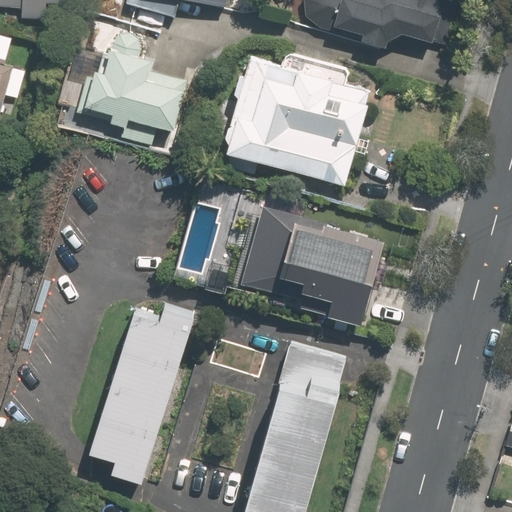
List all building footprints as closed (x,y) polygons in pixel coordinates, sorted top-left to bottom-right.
[(0,0),(0,2),(27,4),(26,24),(32,24),(32,33),(52,34),(53,0),(0,0)] [(183,0),(148,0),(182,8),(183,0)] [(308,0),(303,28),(396,49),(401,28),(446,39),(454,0),(308,0)] [(89,102),(179,131),(194,86),(155,74),(161,54),(142,48),(147,32),(124,25),(117,47),(108,45),(89,102)] [(14,33),(0,29),(0,115),(5,117),(23,53),(9,49),(14,33)] [(356,62),(293,42),(290,54),(262,45),(232,143),(352,180),(383,83),(353,73),(356,62)] [(449,62),(428,55),(420,81),(440,88),(449,62)] [(362,258),(372,224),(337,213),(331,233),(305,225),(307,217),(219,190),(195,266),(311,302),(328,247),(362,258)] [(420,242),(374,229),(348,321),(394,335),(420,242)] [(110,468),(143,478),(195,309),(161,299),(158,309),(137,303),(92,448),(114,455),(110,468)] [(303,511),(344,364),(288,349),(243,511),(303,511)] [(511,416),(510,416),(501,449),(511,451),(511,416)]
